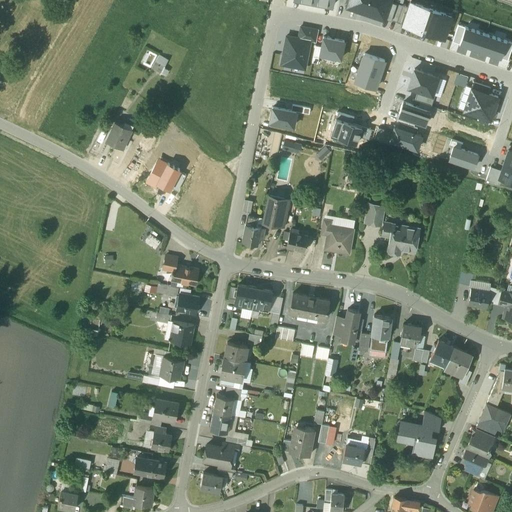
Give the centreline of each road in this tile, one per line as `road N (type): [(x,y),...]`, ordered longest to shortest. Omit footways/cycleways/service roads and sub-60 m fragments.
road 1 (residential): [(226,261),(275,11),(403,44)]
road 2 (residential): [(494,345),(394,292),(226,261)]
road 3 (residential): [(178,511),(226,261)]
road 4 (residential): [(210,511),(307,474),(385,492)]
road 5 (residential): [(226,261),(86,169)]
road 6 (residential): [(428,498),(494,345)]
